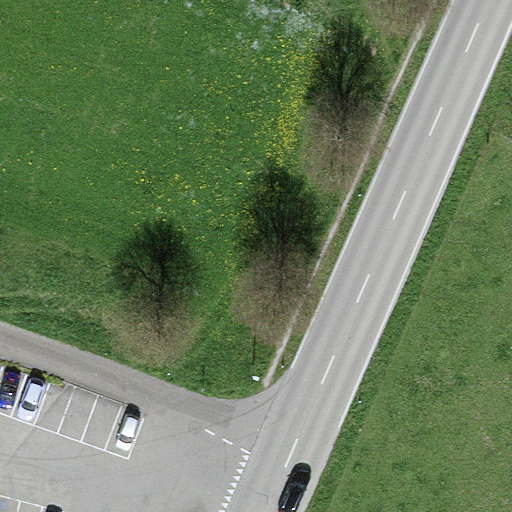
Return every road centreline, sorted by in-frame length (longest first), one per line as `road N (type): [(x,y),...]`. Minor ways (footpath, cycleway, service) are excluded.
road 1 (primary): [(295,448),(493,0)]
road 2 (unclassified): [(295,448),(0,339)]
